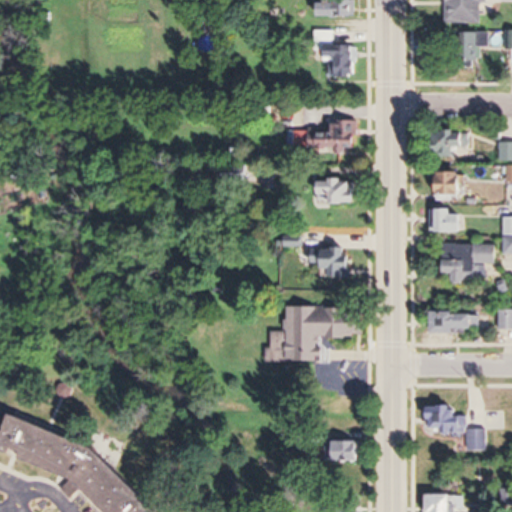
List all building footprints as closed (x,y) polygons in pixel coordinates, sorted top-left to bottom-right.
[(483,23),(483,2),(489,2),(489,0),(449,0),(449,23),(483,23)] [(491,46),(491,32),(464,32),(464,67),(480,67),(480,46),(491,46)] [(328,76),(361,76),(361,45),(328,45),(328,76)] [(360,126),(295,126),(295,152),(360,152),(360,126)] [(461,159),(461,148),(471,148),(471,132),(439,132),(439,159),(461,159)] [(502,162),(511,162),(511,143),(502,144),(502,162)] [(469,198),(469,173),(444,173),(444,198),(469,198)] [(320,204),(360,204),(360,181),(320,181),(320,204)] [(442,233),(468,233),(468,210),(442,210),(442,233)] [(447,245),(447,283),(482,283),(482,264),(500,264),(500,245),(447,245)] [(319,249),(318,265),(328,265),(328,272),(336,273),(336,278),(355,278),(356,250),(319,249)] [(369,308),(290,307),(289,332),(272,332),(272,362),(323,363),(324,338),(368,338),(369,308)] [(511,330),(511,310),(502,311),(502,330),(511,330)] [(480,335),(480,313),(438,313),(438,335),(480,335)] [(369,400),(344,400),(344,415),(369,415),(369,400)] [(435,407),(436,434),(469,434),(469,451),(489,451),(488,429),(472,430),(471,421),(462,421),(462,407),(435,407)] [(0,441),(0,450),(74,480),(64,490),(73,499),(84,488),(107,511),(166,511),(103,449),(11,413),(0,441)] [(364,442),(340,442),(340,462),(364,462),(364,442)] [(462,511),(463,496),(433,496),(433,511),(462,511)]
